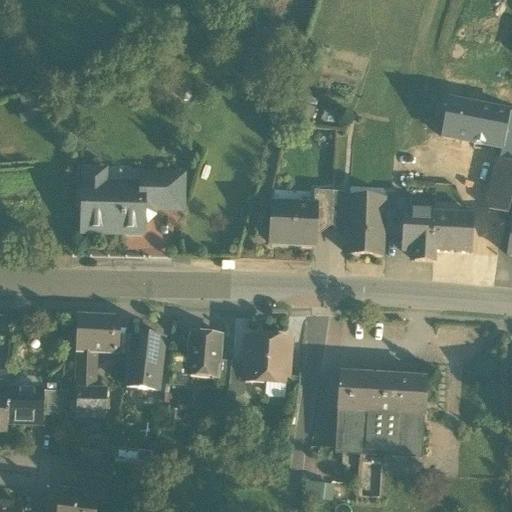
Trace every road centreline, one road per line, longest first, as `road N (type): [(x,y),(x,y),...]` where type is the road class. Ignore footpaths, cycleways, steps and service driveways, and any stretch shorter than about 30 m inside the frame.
road 1 (tertiary): [(0,282),(316,288)]
road 2 (unclassified): [(316,288),(289,511)]
road 3 (tertiary): [(316,288),(511,303)]
